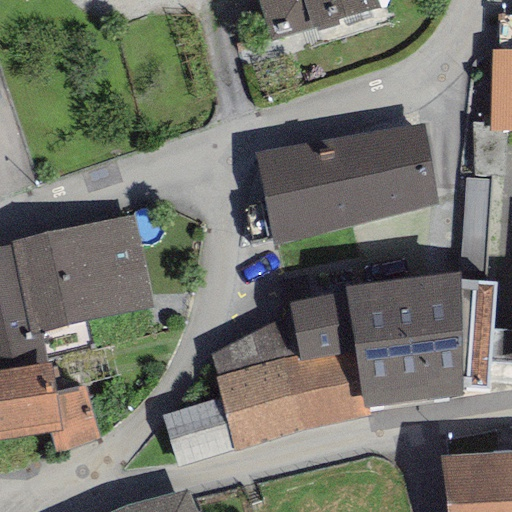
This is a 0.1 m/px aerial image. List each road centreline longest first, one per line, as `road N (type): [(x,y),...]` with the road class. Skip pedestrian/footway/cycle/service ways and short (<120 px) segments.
road 1 (residential): [(75,511),(162,481),(511,426)]
road 2 (residential): [(51,511),(195,353),(214,304),(221,144)]
road 3 (residential): [(221,144),(372,98),(425,69),(460,32),(468,0)]
road 4 (residential): [(0,221),(221,144)]
